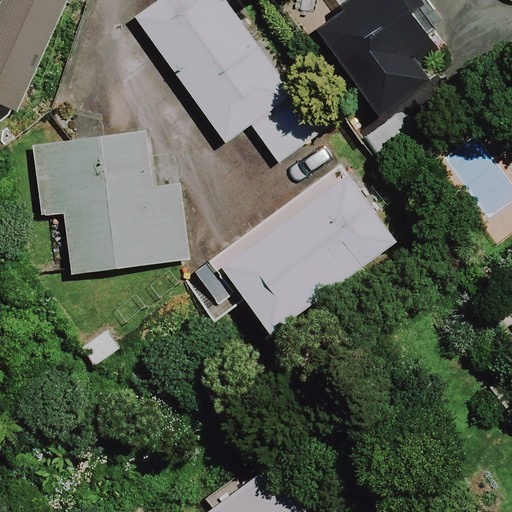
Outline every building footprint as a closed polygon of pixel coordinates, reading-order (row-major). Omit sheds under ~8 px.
[(1,0),(0,4),(0,111),(16,119),(68,0),(1,0)] [(319,137),(220,0),(164,0),(134,23),(224,148),(249,130),(276,168),(319,137)] [(422,0),(360,0),(317,32),(380,118),(449,67),(408,11),(422,0)] [(151,193),(143,136),(31,152),(40,220),(62,217),(71,279),(186,263),(176,190),(151,193)] [(277,209),(210,258),(177,283),(211,331),(245,306),(270,339),(397,246),(338,165),(277,209)] [(304,511),(270,465),(206,511),(304,511)]
